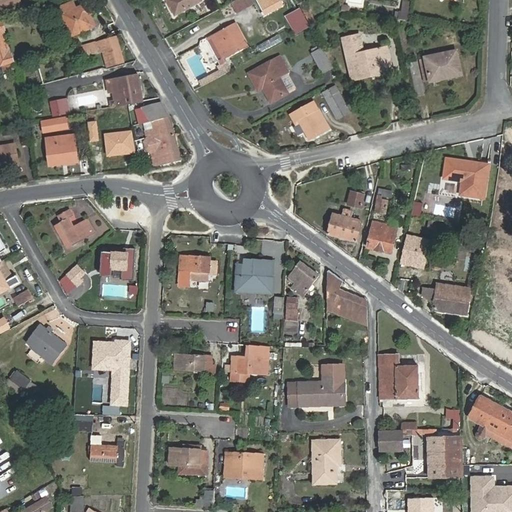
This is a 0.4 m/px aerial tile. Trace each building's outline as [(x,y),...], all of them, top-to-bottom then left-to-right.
[(66,13),(74,34),(96,26),(91,14),(96,12),(92,3),(79,8),(76,0),(62,5),(63,6),(58,8),(60,15),(66,13)] [(201,0),(200,0),(172,0),(171,1),(178,13),(201,0)] [(257,0),(262,9),(278,0),(257,0)] [(398,9),(397,17),(407,18),(408,11),(398,9)] [(68,36),(74,34),(66,13),(60,15),(68,36)] [(0,30),(5,29),(3,22),(0,22),(0,61),(1,65),(14,62),(12,53),(7,54),(0,31),(0,30)] [(248,46),(236,24),(209,38),(221,60),(248,46)] [(369,72),(389,67),(384,46),(361,52),(356,34),(340,38),(350,79),(370,74),(369,72)] [(79,56),(84,54),(88,53),(98,51),(102,66),(124,61),(117,36),(76,47),(79,56)] [(327,54),(323,47),(313,53),(316,59),(327,54)] [(437,75),(459,70),(455,50),(423,56),(429,80),(437,78),(437,75)] [(324,73),(334,67),(327,54),(316,59),(324,73)] [(265,87),(280,79),(279,77),(288,71),(281,57),(250,74),(258,90),(264,87),(265,87)] [(12,64),(5,66),(7,72),(14,70),(12,64)] [(111,101),(112,107),(145,100),(140,74),(108,81),(110,92),(114,91),(116,100),(112,101),(111,101)] [(265,87),(264,88),(272,102),(288,94),(280,79),(265,87)] [(328,94),(341,117),(349,112),(336,89),(339,88),(338,85),(324,92),(325,95),(328,94)] [(336,89),(349,112),(352,111),(339,88),(336,89)] [(337,118),(341,117),(328,94),(325,95),(337,118)] [(65,108),(64,101),(51,104),(54,117),(71,114),(69,107),(65,108)] [(316,111),(319,109),(315,101),(292,113),(298,123),(301,122),(311,139),(333,128),(329,121),(326,122),(323,124),(316,111)] [(182,160),(171,116),(162,102),(144,108),(152,122),(154,130),(146,131),(150,148),(157,146),(158,151),(152,152),(155,166),(182,160)] [(326,122),(319,109),(316,111),(323,124),(326,122)] [(89,126),(96,125),(95,112),(87,113),(89,126)] [(68,127),(67,118),(43,122),(44,132),(68,127)] [(78,162),(74,136),(48,139),(52,166),(78,162)] [(0,168),(19,165),(16,146),(0,148),(0,168)] [(378,159),(376,153),(358,157),(360,164),(378,159)] [(462,193),(473,195),(480,162),(448,157),(445,177),(464,180),(462,193)] [(480,162),(473,195),(486,197),(491,163),(480,162)] [(391,196),(393,189),(379,186),(374,210),(385,212),(389,198),(381,197),(381,194),(391,196)] [(352,190),(349,203),(362,206),(366,191),(364,190),(363,192),(352,190)] [(69,211),(59,216),(63,223),(56,226),(68,248),(95,233),(88,222),(75,228),(70,219),(74,217),(71,211),(69,211)] [(334,212),(328,233),(358,240),(363,219),(334,212)] [(388,228),(389,226),(390,223),(374,219),(368,246),(393,251),(397,233),(383,231),(384,227),(388,228)] [(432,240),(406,234),(399,265),(425,271),(432,240)] [(127,254),(101,252),(101,267),(123,268),(123,281),(133,281),(134,249),(127,249),(127,254)] [(441,268),(443,255),(433,253),(430,266),(441,268)] [(216,275),(217,263),(211,262),(211,257),(181,255),(180,271),(209,273),(209,275),(216,275)] [(276,259),(243,258),(243,263),(234,263),(233,294),(274,296),(276,259)] [(0,285),(5,282),(8,288),(20,282),(16,275),(12,278),(2,260),(0,261),(0,285)] [(295,281),(291,287),(303,296),(318,276),(300,262),(289,277),(295,281)] [(81,270),(76,264),(71,268),(76,274),(81,270)] [(76,274),(71,268),(65,273),(75,285),(81,280),(76,274)] [(340,289),(342,281),(325,268),(326,309),(368,325),(367,312),(366,312),(366,300),(340,289)] [(468,315),(472,292),(438,287),(437,292),(437,294),(436,304),(435,310),(468,315)] [(31,296),(27,289),(12,298),(16,305),(31,296)] [(436,304),(437,294),(437,292),(424,290),(423,298),(436,304)] [(282,313),(283,297),(274,297),(274,312),(282,313)] [(295,309),(295,299),(286,299),(286,309),(295,309)] [(0,332),(9,328),(4,320),(0,322),(0,332)] [(67,344),(38,323),(25,340),(33,346),(36,341),(58,357),(67,344)] [(268,347),(248,346),(247,358),(239,358),(239,360),(232,359),(231,381),(248,382),(249,374),(267,375),(268,347)] [(129,367),(130,348),(122,348),(122,352),(97,351),(96,365),(129,367)] [(205,356),(176,354),(175,370),(202,371),(202,373),(210,374),(211,362),(205,362),(205,356)] [(379,356),(379,400),(418,399),(418,366),(399,366),(399,355),(379,356)] [(292,384),(293,406),(334,404),(345,404),(343,365),(323,366),(324,383),(292,384)] [(32,397),(38,387),(16,372),(10,382),(32,397)] [(81,390),(80,411),(95,412),(96,391),(81,390)] [(485,434),(486,434),(511,447),(511,446),(511,411),(480,395),(470,416),(471,418),(481,424),(477,431),(477,433),(478,434),(479,435),(480,436),(481,437),(483,436),(484,436),(485,435),(485,434)] [(92,432),(92,416),(74,415),(73,415),(72,431),(92,432)] [(380,432),(380,452),(402,451),(402,435),(423,434),(423,430),(415,430),(401,431),(380,432)] [(101,446),(101,437),(91,437),(90,457),(92,457),(92,460),(116,461),(116,466),(124,467),(125,453),(124,453),(124,443),(117,442),(117,447),(101,446)] [(429,477),(461,476),(460,437),(428,437),(429,477)] [(316,442),(317,484),(338,483),(337,466),(341,466),(340,441),(316,442)] [(177,475),(205,476),(206,450),(171,449),(170,465),(177,465),(177,475)] [(234,457),(227,457),(227,477),(264,478),(264,469),(262,469),(263,454),(234,452),(234,457)] [(494,476),(471,476),(470,511),(511,511),(511,485),(494,486),(494,476)] [(215,490),(207,490),(206,509),(214,509),(215,490)] [(82,511),(83,496),(70,496),(69,511),(82,511)] [(20,511),(6,511),(6,510),(2,511),(42,511),(51,507),(45,498),(20,511)] [(409,499),(409,511),(432,511),(432,499),(409,499)]
